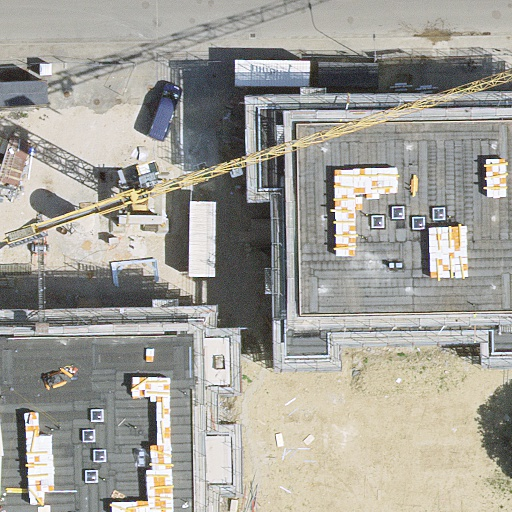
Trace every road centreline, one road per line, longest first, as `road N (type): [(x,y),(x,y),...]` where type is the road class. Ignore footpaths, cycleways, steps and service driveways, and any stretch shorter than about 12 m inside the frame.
road 1 (unknown): [(406,46),(400,396),(373,481),(338,510)]
road 2 (residential): [(419,0),(0,7)]
